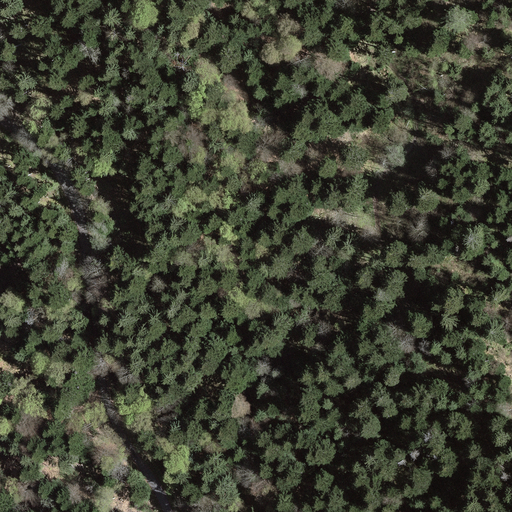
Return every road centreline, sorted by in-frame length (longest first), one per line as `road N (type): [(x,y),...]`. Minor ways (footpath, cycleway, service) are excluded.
road 1 (track): [(370,0),(373,33),(417,104),(414,144),(374,184),(381,221),(453,389),(473,511)]
road 2 (unclassified): [(0,117),(61,173),(82,218),(103,394),(167,511)]
